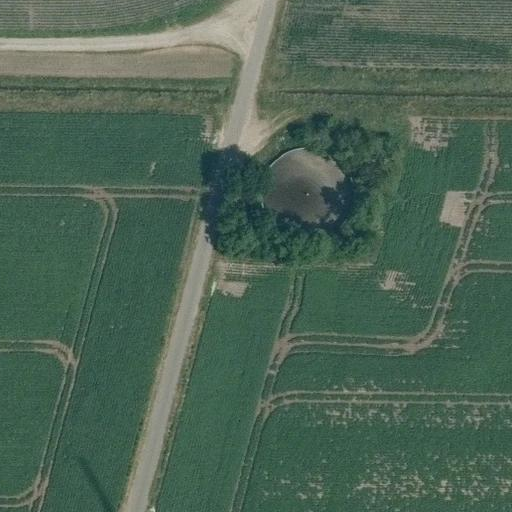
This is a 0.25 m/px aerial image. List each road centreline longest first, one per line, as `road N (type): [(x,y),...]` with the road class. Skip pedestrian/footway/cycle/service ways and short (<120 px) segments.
road 1 (track): [(137,511),(267,0)]
road 2 (track): [(0,41),(143,43),(210,27),(250,0)]
road 3 (track): [(167,395),(195,511)]
